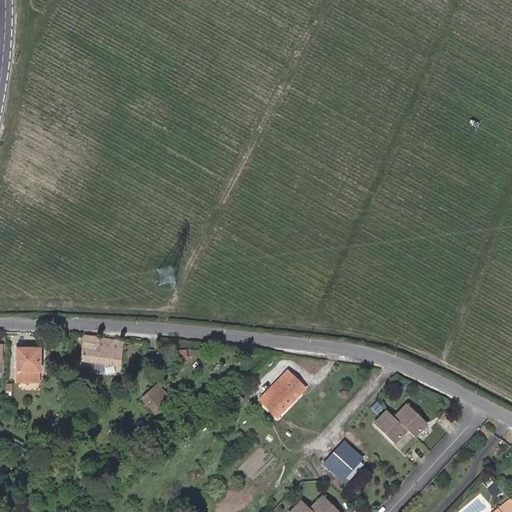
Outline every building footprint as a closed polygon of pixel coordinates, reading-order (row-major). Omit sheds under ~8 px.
[(123,342),(85,336),(81,360),(120,365),(123,342)] [(39,348),(17,348),(17,381),(39,381),(39,348)] [(262,396),(280,414),(305,389),(287,371),(262,396)] [(171,398),(157,383),(142,398),(156,413),(171,398)] [(244,399),(235,391),(225,401),(233,410),(244,399)] [(280,414),(262,396),(259,399),(277,417),(280,414)] [(387,411),(374,425),(395,444),(407,430),(415,437),(427,423),(407,404),(394,418),(387,411)] [(353,468),(360,460),(363,457),(344,440),(323,463),(342,481),(342,480),(350,472),(353,468)] [(360,460),(353,468),(360,475),(367,467),(360,460)] [(350,472),(342,480),(349,486),(357,478),(350,472)] [(291,511),(341,511),(324,495),(311,508),(303,501),(291,511)] [(511,511),(511,498),(495,511),(511,511)]
